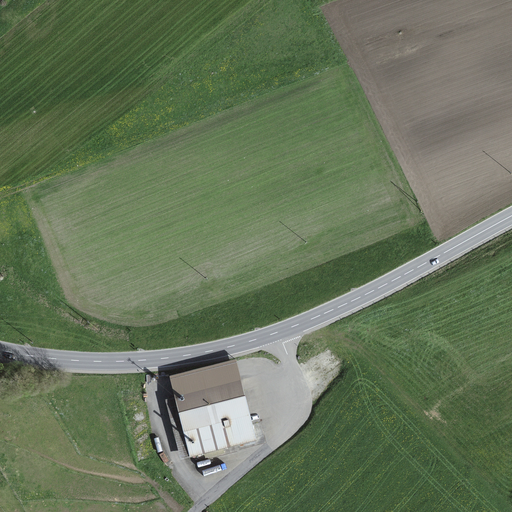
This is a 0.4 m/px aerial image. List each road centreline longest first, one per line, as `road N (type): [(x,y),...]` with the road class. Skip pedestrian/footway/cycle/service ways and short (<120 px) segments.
road 1 (secondary): [(0,350),(139,360),(277,332)]
road 2 (secondary): [(277,332),(511,215)]
road 3 (residential): [(277,332),(307,410),(288,448),(207,511)]
